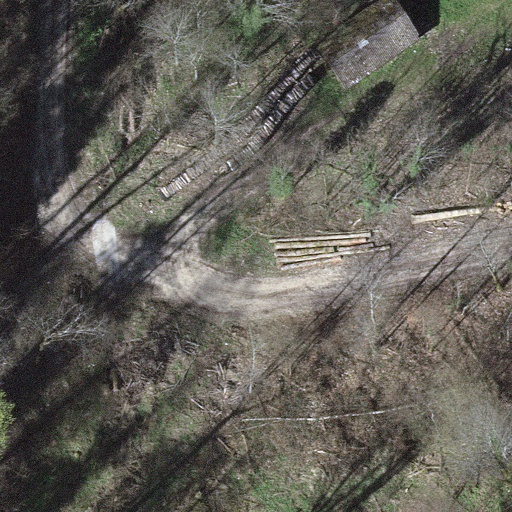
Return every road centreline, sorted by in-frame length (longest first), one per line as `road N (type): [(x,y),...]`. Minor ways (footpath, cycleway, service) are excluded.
road 1 (track): [(63,0),(51,137),(61,197),(77,234),(118,261),(172,274),(271,279),(511,248)]
road 2 (track): [(118,261),(511,6)]
